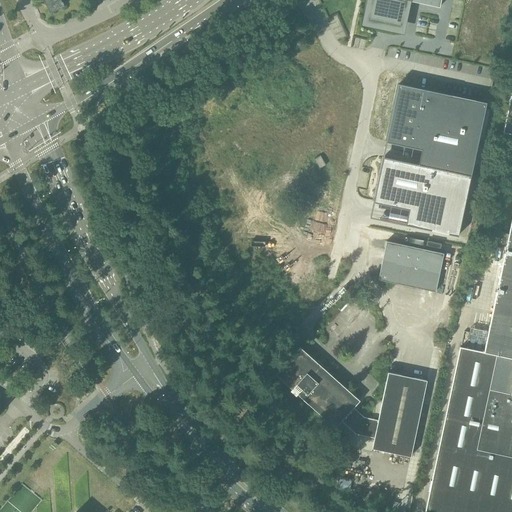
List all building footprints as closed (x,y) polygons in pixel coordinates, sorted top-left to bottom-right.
[(44,0),(50,13),(64,7),(63,5),(64,5),(64,4),(63,4),(61,0),(44,0)] [(375,0),(372,14),(396,19),(400,0),(403,0),(411,1),(439,7),(440,0),(375,0)] [(383,157),(373,202),(420,212),(417,227),(458,236),(471,176),(486,103),(420,89),(413,87),(398,84),(386,139),(386,142),(433,152),(430,167),(383,157)] [(459,347),(425,511),(426,511),(511,511),(511,86),(502,132),(511,134),(511,185),(511,186),(508,197),(511,197),(511,216),(511,221),(508,234),(501,233),(499,244),(506,246),(492,311),(484,348),(483,352),(459,347)] [(320,156),(314,160),(319,169),(325,166),(320,156)] [(386,242),(378,280),(435,292),(443,254),(386,242)] [(249,333),(243,336),(247,342),(252,339),(249,333)] [(364,418),(356,434),(374,437),(372,449),(410,457),(426,381),(433,351),(394,343),(388,373),(381,405),(378,421),(374,420),(364,418)] [(356,434),(364,418),(353,408),(359,401),(300,348),(275,375),(291,390),(290,391),(296,396),(297,395),(335,429),(342,421),(356,434)]
